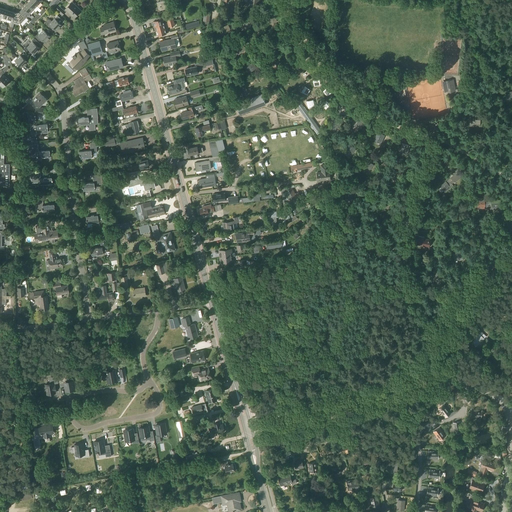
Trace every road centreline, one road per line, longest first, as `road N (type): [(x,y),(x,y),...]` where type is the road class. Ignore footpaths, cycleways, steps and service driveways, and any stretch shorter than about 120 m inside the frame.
road 1 (residential): [(89,319),(61,97),(43,72)]
road 2 (unclassified): [(460,382),(422,371),(248,418)]
road 3 (unclassified): [(252,434),(460,382)]
road 4 (track): [(435,137),(378,118),(353,97),(281,0)]
road 5 (primary): [(184,195),(127,0)]
road 6 (residential): [(68,397),(73,422),(90,428),(154,414),(159,404),(148,382)]
road 7 (track): [(410,212),(402,242),(406,275),(422,307),(440,318)]
